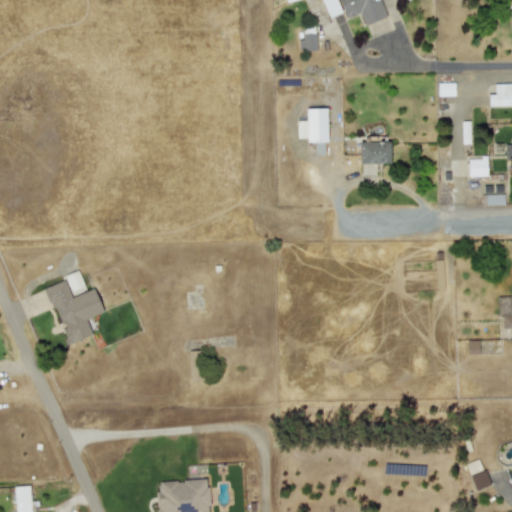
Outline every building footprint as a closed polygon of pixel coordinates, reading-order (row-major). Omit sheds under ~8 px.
[(340,12),(335,0),(320,0),(327,17),(340,12)] [(363,24),(385,16),(378,0),(337,0),(344,18),(359,13),(363,24)] [(299,51),(315,50),(315,33),(298,33),(299,51)] [(453,82),(436,83),(437,96),(453,96),(453,82)] [(511,83),(493,84),(493,94),(487,94),(487,106),(511,105),(511,83)] [(326,141),(325,108),(304,108),(305,120),(295,121),(296,138),(304,138),(304,142),(326,141)] [(357,163),(388,164),(388,142),(358,141),(357,163)] [(466,158),(467,176),(486,176),(485,158),(466,158)] [(503,204),(502,194),(480,195),(481,205),(503,204)] [(442,290),(441,264),(434,264),(435,290),(442,290)] [(83,287),(76,270),(63,275),(70,293),(83,287)] [(44,287),(66,343),(90,334),(84,319),(101,312),(92,288),(70,297),(63,280),(44,287)] [(511,296),(496,296),(496,315),(500,315),(500,328),(511,328),(511,296)] [(465,340),(466,354),(477,354),(476,339),(465,340)] [(196,350),(188,351),(189,378),(197,378),(196,350)] [(481,469),(477,459),(464,464),(469,475),(481,469)] [(474,490),(489,485),(484,470),(469,475),(474,490)] [(207,511),(206,479),(155,481),(156,511),(207,511)] [(29,511),(28,486),(13,486),(13,511),(29,511)]
